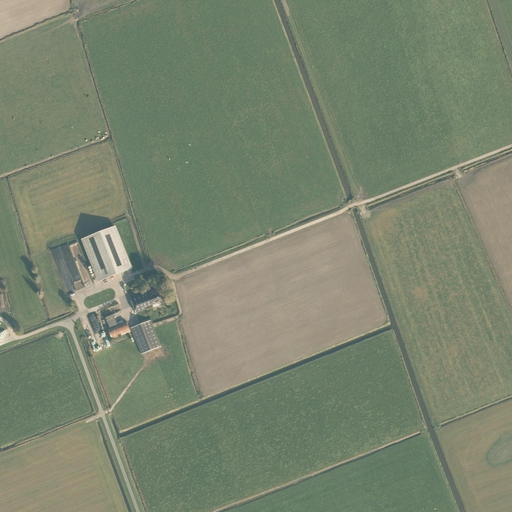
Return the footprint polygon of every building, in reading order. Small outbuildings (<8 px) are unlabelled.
[(115,227),(83,239),(100,282),(132,270),(115,227)] [(147,290),(129,297),(136,316),(156,308),(155,305),(158,304),(158,302),(160,301),(157,293),(152,295),(152,294),(149,295),(147,290)] [(105,316),(121,310),(119,305),(103,311),(105,316)] [(117,325),(113,315),(105,318),(109,328),(107,329),(111,340),(130,332),(126,321),(117,325)] [(131,328),(141,354),(161,346),(151,320),(131,328)]
